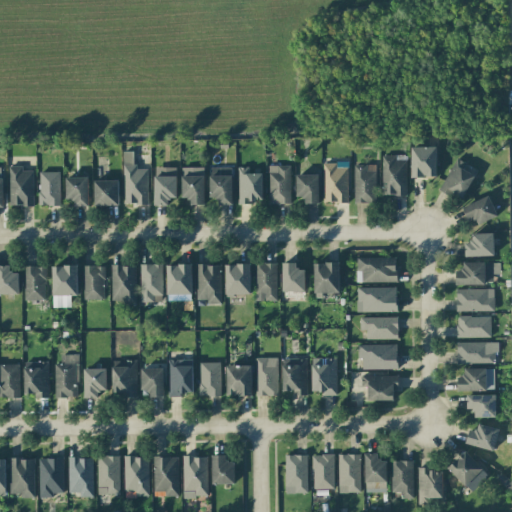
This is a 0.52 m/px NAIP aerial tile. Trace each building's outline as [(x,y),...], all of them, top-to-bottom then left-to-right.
[(410,177),(436,176),(435,147),(410,147),(410,177)] [(122,203),(147,204),(148,168),(134,168),(134,152),(123,152),(122,203)] [(381,196),(406,195),(405,155),(380,156),(381,196)] [(440,191),(462,200),(475,169),(453,160),(440,191)] [(322,162),(322,202),(347,203),(347,163),(322,162)] [(290,203),(289,165),(268,166),(269,204),(290,203)] [(352,165),(353,203),(376,203),(375,165),(352,165)] [(22,167),(9,166),(8,205),(33,206),(33,171),(22,170),(22,167)] [(154,205),(168,205),(168,198),(176,197),(176,167),(154,168),(154,205)] [(181,168),(181,199),(190,199),(190,205),(204,204),(203,167),(181,168)] [(237,203),(261,203),(262,173),(249,173),(249,167),(238,167),(237,203)] [(231,205),(232,168),(210,168),(209,197),(217,198),(217,204),(231,205)] [(60,205),(59,172),(38,172),(39,205),(60,205)] [(318,175),(296,174),(295,196),(305,197),(304,203),(318,204),(318,175)] [(65,200),(74,199),(74,206),(88,206),(87,177),(65,177),(65,200)] [(118,180),(93,180),(94,205),(118,205),(118,180)] [(475,218),(477,224),(496,218),(490,197),(462,205),(467,220),(475,218)] [(471,234),(472,242),(464,243),(465,256),(494,255),(493,233),(471,234)] [(396,282),(395,258),(356,258),(356,282),(396,282)] [(282,262),(282,291),(304,292),(304,270),(296,270),(296,263),(282,262)] [(339,292),(338,262),(314,263),(314,293),(339,292)] [(500,263),(463,262),(463,271),(456,270),(456,284),(492,285),(493,274),(499,274),(500,263)] [(277,263),(255,263),(254,301),(276,301),(277,263)] [(140,302),(162,302),(161,264),(140,264),(140,302)] [(191,264),(166,265),(167,301),(191,300),(191,264)] [(196,299),(207,299),(207,304),(221,304),(220,264),(196,265),(196,299)] [(250,294),(250,264),(225,264),(226,295),(250,294)] [(0,294),(18,294),(18,272),(10,272),(10,265),(0,265),(0,294)] [(70,307),(70,296),(77,295),(76,265),(51,266),(52,308),(70,307)] [(104,265),(82,266),(83,299),(104,299),(104,265)] [(135,265),(110,265),(111,303),(135,303),(135,265)] [(45,267),(24,266),(23,300),(44,301),(45,267)] [(396,311),(396,287),(356,288),(356,312),(396,311)] [(456,311),(494,311),(494,289),(455,289),(456,311)] [(490,338),(490,317),(456,316),(456,337),(490,338)] [(397,339),(397,317),(360,317),(360,330),(366,330),(366,339),(397,339)] [(496,363),(496,342),(456,342),(456,364),(496,363)] [(396,344),(357,345),(358,359),(362,359),(362,369),(397,369),(396,344)] [(78,354),(61,354),(60,364),(55,364),(54,397),(77,397),(78,354)] [(277,357),(255,358),(256,396),(278,396),(277,357)] [(282,391),(292,391),(292,395),(307,395),(306,358),(282,358),(282,391)] [(336,393),(336,358),(311,358),(312,394),(336,393)] [(192,394),(192,359),(167,360),(168,395),(192,394)] [(49,398),(48,361),(24,362),(24,393),(34,393),(35,398),(49,398)] [(136,361),(112,361),(111,395),(136,396),(136,361)] [(220,396),(220,362),(199,362),(199,396),(220,396)] [(19,364),(0,364),(0,397),(19,397),(19,364)] [(251,366),(226,365),(226,395),(251,396),(251,366)] [(106,369),(84,368),(84,397),(106,398),(106,369)] [(140,368),(141,393),(148,393),(148,397),(163,397),(163,368),(140,368)] [(493,368),(463,369),(463,376),(457,376),(458,391),(493,390),(493,368)] [(360,387),(367,387),(367,400),(394,400),(394,389),(398,389),(398,376),(361,375),(360,387)] [(495,417),(495,395),(466,395),(467,409),(474,409),(474,417),(495,417)] [(494,450),(498,428),(477,424),(475,431),(468,429),(465,444),(494,450)] [(469,492),(487,476),(466,451),(448,467),(469,492)] [(386,460),(378,460),(378,453),(364,453),(364,488),(386,489),(386,460)] [(333,488),(333,454),(312,454),(312,488),(333,488)] [(359,454),(337,454),(338,493),(360,492),(359,454)] [(235,462),(225,462),(226,455),(212,455),(211,484),(234,484),(235,462)] [(306,455),(285,455),(285,494),(307,493),(306,455)] [(119,456),(97,456),(98,494),(119,494),(119,456)] [(148,496),(148,456),(123,456),(124,491),(134,491),(135,496),(148,496)] [(178,457),(153,456),(152,496),(177,496),(178,457)] [(182,456),(183,497),(207,497),(207,456),(182,456)] [(68,493),(78,493),(79,496),(93,496),(92,457),(68,457),(68,493)] [(34,497),(33,458),(9,459),(9,494),(19,493),(19,498),(34,497)] [(39,498),(53,498),(52,493),(63,493),(63,458),(38,458),(39,498)] [(413,461),(391,460),(390,492),(400,492),(400,499),(412,499),(413,461)] [(442,469),(417,469),(417,497),(442,497),(442,469)]
